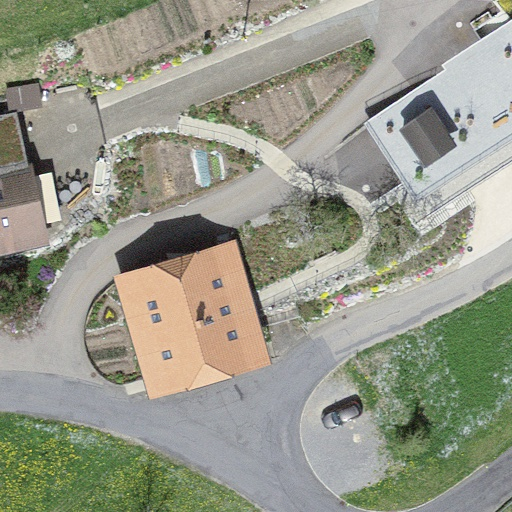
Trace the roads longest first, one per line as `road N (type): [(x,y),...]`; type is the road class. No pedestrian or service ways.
road 1 (track): [(43,396),(66,311),(92,270),(316,138),(421,36),(411,0)]
road 2 (track): [(314,511),(247,443),(292,382),(360,329),(511,258)]
road 3 (track): [(406,0),(48,146)]
road 4 (unclassified): [(247,443),(84,403),(0,393)]
